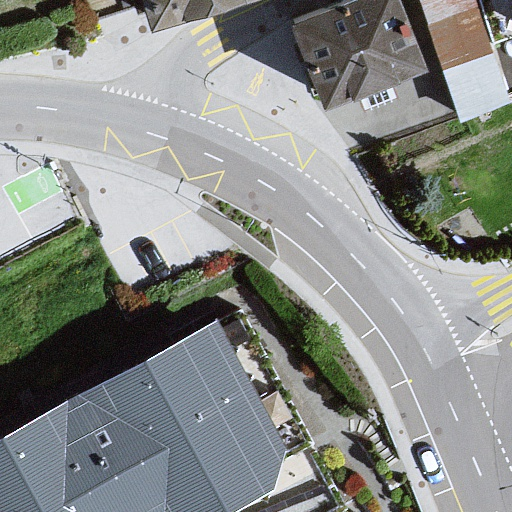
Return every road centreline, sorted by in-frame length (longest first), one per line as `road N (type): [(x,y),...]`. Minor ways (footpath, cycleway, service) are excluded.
road 1 (tertiary): [(153,133),(259,179),(336,236),(404,317),(436,370)]
road 2 (residential): [(292,0),(194,51),(174,75),(153,133)]
road 3 (tertiary): [(0,105),(153,133)]
road 4 (tertiary): [(436,370),(495,511)]
